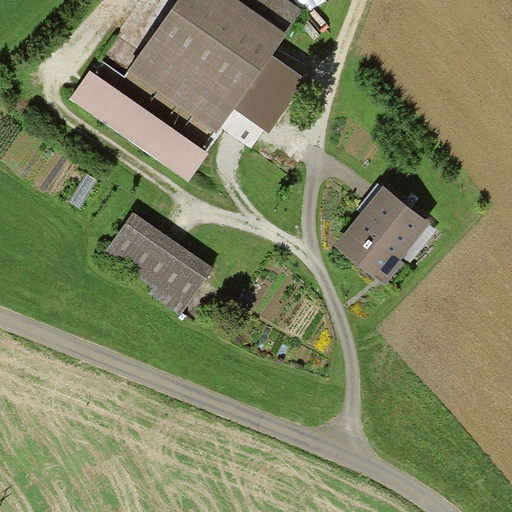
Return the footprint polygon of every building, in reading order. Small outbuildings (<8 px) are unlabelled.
[(216,0),(172,0),(122,73),(207,132),(272,39),(216,0)] [(216,0),(272,39),(290,13),(272,0),(216,0)] [(330,0),(299,0),(310,15),(331,1),(330,0)] [(86,73),(68,100),(186,181),(205,154),(86,73)] [(379,189),(330,248),(370,281),(419,222),(379,189)] [(204,269),(126,217),(101,254),(150,287),(148,290),(177,310),(204,269)]
